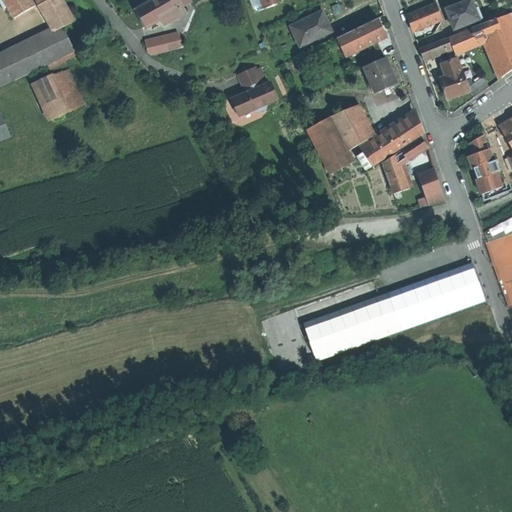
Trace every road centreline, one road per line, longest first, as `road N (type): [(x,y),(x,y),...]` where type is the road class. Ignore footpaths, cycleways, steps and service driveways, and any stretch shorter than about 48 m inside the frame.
road 1 (track): [(511,345),(179,412),(0,470)]
road 2 (track): [(460,203),(343,220),(84,288),(0,291)]
road 3 (residential): [(511,340),(460,203),(447,156),(451,137)]
road 4 (residential): [(393,0),(428,110),(451,137)]
road 5 (residential): [(189,81),(145,59),(101,0)]
